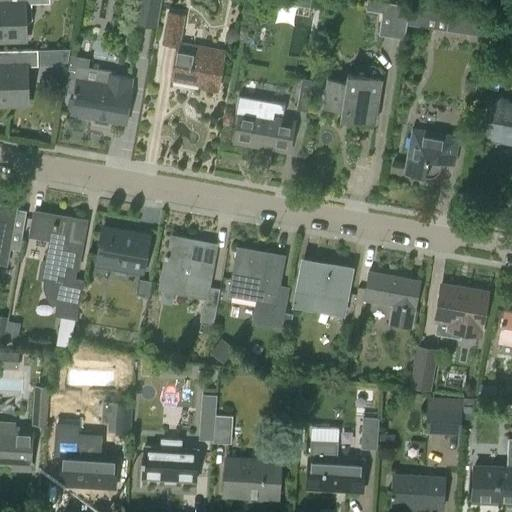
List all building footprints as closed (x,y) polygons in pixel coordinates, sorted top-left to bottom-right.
[(48,0),(0,0),(0,38),(24,37),(23,21),(29,21),(31,18),(31,2),(49,2),(48,0)] [(158,0),(138,0),(134,24),(154,27),(158,0)] [(379,35),(404,39),(409,6),(370,0),(366,0),(365,10),(382,12),(379,35)] [(449,13),(410,7),(407,24),(487,37),(490,19),(449,12),(449,13)] [(183,16),(167,13),(162,44),(176,46),(171,78),(198,83),(197,87),(217,90),(223,51),(178,43),(183,16)] [(37,62),(36,46),(4,47),(4,49),(5,58),(1,62),(0,61),(0,102),(27,101),(25,63),(37,62)] [(69,56),(63,88),(73,90),(69,112),(124,122),(130,87),(127,87),(129,78),(109,74),(109,71),(98,69),(96,82),(83,79),(87,59),(69,56)] [(380,79),(345,74),(344,82),(326,79),(322,107),(350,111),(349,119),(373,123),(380,79)] [(313,81),(301,79),(295,110),(307,112),(313,81)] [(238,114),(233,143),(288,152),(293,121),(273,118),(274,113),(283,114),(285,103),(238,95),(235,113),(238,114)] [(505,101),(489,98),(482,138),(511,143),(511,104),(505,103),(505,101)] [(458,137),(411,129),(403,174),(425,178),(429,178),(433,177),(436,176),(439,173),(440,163),(453,165),(458,137)] [(27,210),(0,204),(0,262),(5,263),(8,248),(19,250),(27,210)] [(75,318),(81,286),(80,286),(81,281),(72,280),(74,267),(76,268),(85,221),(34,211),(30,232),(51,236),(45,263),(41,262),(38,277),(44,278),(43,286),(44,292),(47,297),(51,301),(56,305),(55,314),(75,318)] [(149,251),(134,248),(137,232),(101,225),(94,266),(144,276),(149,251)] [(205,293),(202,308),(200,321),(213,324),(219,290),(206,288),(214,245),(170,237),(161,287),(184,291),(185,289),(205,293)] [(236,245),(227,292),(256,298),(251,324),(281,329),(289,286),(280,285),(286,254),(236,245)] [(351,268),(302,260),(295,304),(343,313),(351,268)] [(419,280),(367,271),(362,299),(392,304),(389,325),(410,328),(419,280)] [(149,298),(152,282),(139,280),(137,296),(149,298)] [(438,284),(433,312),(437,312),(433,333),(459,338),(458,342),(475,345),(477,333),(478,334),(486,292),(438,284)] [(511,312),(504,311),(498,342),(511,344),(511,312)] [(437,348),(416,344),(415,344),(408,386),(429,390),(437,348)] [(49,387),(34,385),(31,425),(47,426),(49,387)] [(212,439),(214,415),(215,395),(202,394),(200,438),(212,439)] [(128,403),(115,403),(114,433),(127,433),(128,403)] [(462,408),(426,405),(425,432),(460,435),(462,408)] [(214,415),(212,439),(212,442),(228,443),(230,416),(214,415)] [(379,417),(362,416),(360,448),(376,449),(379,417)] [(55,425),(53,455),(59,456),(57,485),(113,488),(115,457),(98,457),(99,437),(75,435),(75,426),(55,425)] [(31,429),(12,428),(12,433),(0,431),(0,462),(10,464),(9,470),(28,471),(31,429)] [(181,439),(160,438),(160,448),(143,447),(141,477),(193,481),(195,450),(181,449),(181,439)] [(337,440),(311,439),(310,458),(307,457),(305,488),(360,491),(362,460),(336,459),(337,440)] [(511,439),(509,439),(507,474),(481,472),(479,499),(511,501),(511,439)] [(278,461),(224,458),(222,494),(276,497),(278,461)] [(442,478),(391,475),(389,506),(441,508),(442,478)]
